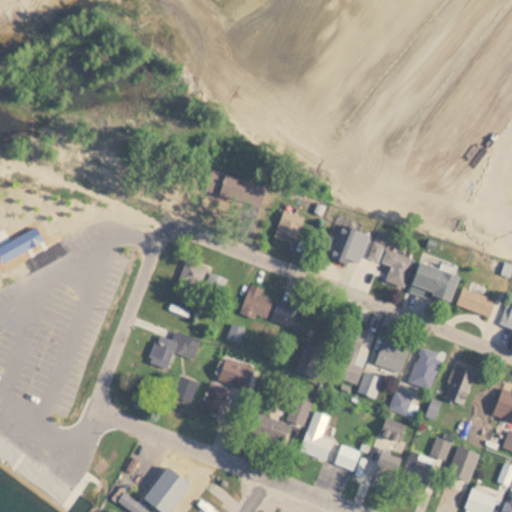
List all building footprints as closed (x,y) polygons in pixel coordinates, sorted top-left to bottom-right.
[(263,185),(209,168),(201,191),(256,208),(263,185)] [(295,241),(302,217),(280,210),(272,234),(295,241)] [(365,233),(338,222),(325,255),(352,266),(365,233)] [(359,269),(374,233),(411,248),(407,257),(414,260),(402,287),(359,269)] [(405,286),(420,249),(456,264),(452,273),(459,276),(448,303),(405,286)] [(175,281),(196,290),(206,267),(184,258),(175,281)] [(227,279),(210,272),(202,290),(219,298),(227,279)] [(237,310),(262,321),(273,296),(248,285),(237,310)] [(493,300),(461,287),(454,304),(486,317),(493,300)] [(511,298),(510,305),(504,303),(497,324),(511,328),(511,298)] [(306,313),(277,301),(268,321),(298,333),(306,313)] [(245,329),(230,324),(226,337),(240,342),(245,329)] [(337,378),(356,384),(365,355),(357,353),(364,332),(344,325),(336,350),(345,353),(337,378)] [(169,338),(153,333),(145,364),(167,370),(172,352),(193,358),(199,339),(171,332),(169,338)] [(399,372),(408,345),(381,336),(372,363),(399,372)] [(405,380),(426,389),(441,355),(420,346),(405,380)] [(472,371),(453,365),(443,399),(462,405),(472,371)] [(374,399),(382,378),(364,371),(356,392),(374,399)] [(189,402),(196,382),(178,375),(171,396),(189,402)] [(226,388),(209,381),(199,407),(216,414),(226,388)] [(511,424),(511,390),(497,416),(511,424)] [(411,398),(394,391),(387,408),(405,415),(411,398)] [(309,402),(292,396),(279,432),(268,428),(271,420),(256,414),(250,429),(294,444),(309,402)] [(321,436),(328,416),(312,410),(298,450),(323,460),(331,439),(321,436)] [(402,424),(385,417),(379,434),(396,441),(402,424)] [(501,445),(511,450),(511,432),(508,430),(501,445)] [(429,456),(408,451),(402,481),(434,488),(445,440),(433,438),(429,456)] [(358,451),(338,445),(332,464),(352,470),(358,451)] [(447,476),(467,482),(476,453),(455,447),(447,476)] [(367,477),(391,484),(399,458),(375,450),(367,477)] [(493,496),(468,487),(462,506),(480,511),(511,511),(511,490),(509,489),(501,511),(494,511),(488,510),(493,496)] [(114,500),(129,511),(149,511),(122,490),(114,500)]
